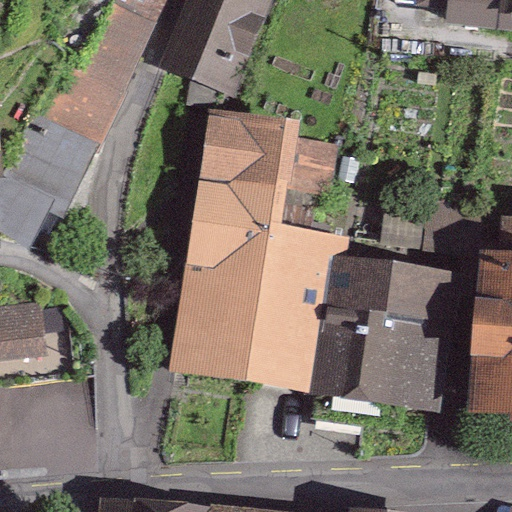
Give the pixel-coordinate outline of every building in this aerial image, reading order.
[(112,0),(112,1),(155,21),(165,0),(112,0)] [(193,0),(165,68),(229,94),(268,0),(193,0)] [(511,0),(414,0),(412,37),(511,44),(511,0)] [(75,71),(124,92),(155,21),(112,1),(75,71)] [(40,118),(100,146),(124,92),(75,71),(64,66),(40,118)] [(31,114),(5,178),(50,199),(46,211),(65,219),(100,146),(40,118),(31,114)] [(164,372),(243,386),(271,232),(289,134),(210,119),(164,372)] [(329,197),(339,152),(301,144),(291,189),(329,197)] [(5,178),(0,178),(0,241),(30,254),(46,211),(50,199),(5,178)] [(497,268),(470,266),(460,429),(511,432),(511,227),(500,226),(497,268)] [(331,242),(271,232),(243,386),(302,397),(327,264),(331,242)] [(455,278),(327,264),(302,397),(436,413),(455,278)] [(0,468),(59,466),(57,423),(93,422),(91,378),(69,379),(65,298),(0,301),(0,468)]
